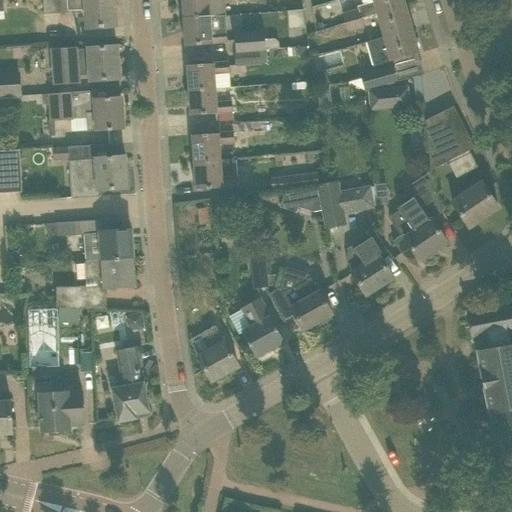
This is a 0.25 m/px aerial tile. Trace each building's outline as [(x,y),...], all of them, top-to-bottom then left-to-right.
[(117,26),(115,0),(42,0),(44,15),(68,13),(68,12),(87,11),(88,29),(117,26)] [(182,0),(184,18),(226,15),(224,0),(182,0)] [(406,6),(404,0),(372,0),(372,1),(357,6),(358,9),(342,13),(345,23),(361,18),(378,14),(406,6)] [(413,29),(406,6),(378,14),(384,37),(413,29)] [(184,18),(186,45),(228,43),(226,15),(184,18)] [(364,28),(361,18),(345,23),(348,33),(364,28)] [(413,29),(384,37),(368,42),(374,66),(419,53),(413,29)] [(236,52),(267,49),(266,33),(235,35),(236,52)] [(277,38),(266,39),(267,48),(281,47),(280,41),(277,38)] [(90,81),(120,79),(118,46),(88,48),(75,49),(75,48),(52,50),(54,83),(79,81),(79,76),(89,75),(90,81)] [(259,64),(259,51),(235,53),(236,65),(259,64)] [(187,65),(189,90),(217,88),(216,74),(230,73),(229,62),(187,65)] [(365,90),(398,81),(393,66),(361,75),(365,90)] [(0,98),(22,97),(21,72),(0,73),(0,98)] [(189,90),(191,115),(233,112),(232,100),(217,101),(217,88),(189,90)] [(395,102),(409,101),(408,88),(389,90),(390,99),(395,102)] [(94,131),(124,128),(122,97),(112,97),(111,90),(112,90),(111,89),(48,93),(50,121),(86,119),(87,130),(94,130),(94,131)] [(356,97),(356,105),(365,105),(365,97),(356,97)] [(239,103),(240,120),(263,119),(262,103),(239,103)] [(455,107),(454,106),(426,121),(431,170),(475,147),(475,146),(474,147),(454,107),(455,107)] [(192,135),(194,162),(221,160),(221,159),(220,144),(235,143),(234,131),(192,135)] [(70,159),(70,160),(77,159),(80,196),(72,197),(72,198),(99,196),(99,189),(128,188),(126,156),(91,158),(90,146),(109,145),(109,146),(110,146),(110,143),(53,147),(53,160),(70,159)] [(0,150),(0,193),(22,192),(20,149),(0,150)] [(471,153),(453,162),(449,164),(456,178),(478,167),(471,153)] [(238,186),(238,175),(236,158),(221,159),(221,160),(194,162),(196,189),(238,186)] [(412,247),(420,260),(447,242),(432,219),(443,212),(433,192),(431,171),(408,187),(415,197),(399,208),(400,210),(390,217),(402,235),(393,240),(402,254),(412,247)] [(316,172),(271,178),(272,191),(317,185),(316,172)] [(319,185),(327,227),(345,223),(337,182),(319,185)] [(454,203),(470,227),(499,208),(482,183),(454,203)] [(356,188),(360,211),(374,209),(369,186),(356,188)] [(300,207),(304,192),(285,195),(282,208),(298,212),(300,207)] [(213,198),(215,214),(229,213),(227,196),(213,198)] [(102,260),(133,257),(131,229),(97,231),(96,220),(57,223),(58,236),(83,234),(85,259),(86,259),(86,260),(102,260)] [(47,223),(48,237),(58,236),(57,223),(47,223)] [(367,295),(395,278),(381,255),(388,250),(376,231),(348,248),(348,262),(353,271),(352,271),(367,295)] [(135,286),(133,257),(102,260),(86,260),(85,261),(86,278),(96,277),(96,284),(79,285),(55,287),(57,307),(80,308),(80,298),(102,299),(103,288),(135,286)] [(254,288),(269,286),(266,259),(251,261),(254,288)] [(270,294),(281,314),(292,308),(304,330),(318,322),(320,325),(332,319),(330,315),(333,314),(320,291),(319,292),(311,278),(283,293),(281,288),(270,294)] [(218,305),(216,289),(206,290),(208,306),(218,305)] [(244,332),(256,356),(284,341),(261,298),(243,308),(254,327),(244,332)] [(511,302),(466,311),(472,342),(475,341),(491,423),(488,424),(494,455),(511,451),(511,302)] [(216,326),(203,333),(212,349),(199,356),(212,381),(239,366),(216,326)] [(149,410),(137,346),(117,350),(124,386),(113,389),(119,421),(137,418),(136,413),(149,410)] [(31,358),(32,378),(51,377),(50,357),(31,358)] [(83,392),(41,394),(40,394),(42,432),(70,430),(70,425),(85,424),(83,404),(83,392)] [(0,433),(12,433),(11,401),(0,400),(0,433)]
